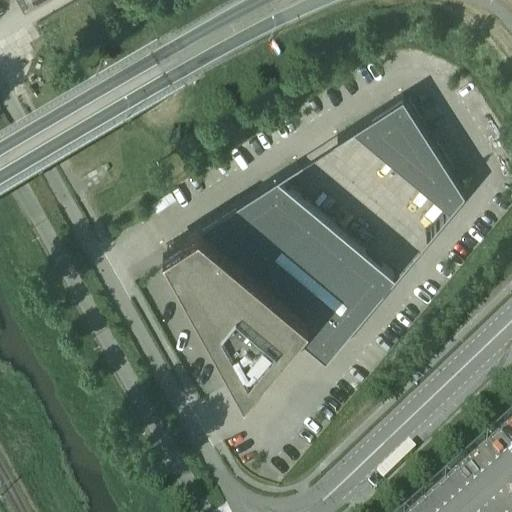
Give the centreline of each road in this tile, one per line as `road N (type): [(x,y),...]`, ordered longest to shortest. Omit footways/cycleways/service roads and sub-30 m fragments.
road 1 (unclassified): [(236,511),(0,88)]
road 2 (unclassified): [(0,152),(204,511)]
road 3 (trunk): [(0,185),(229,47),(329,0)]
road 4 (trunk): [(262,0),(0,155)]
road 5 (unclassified): [(511,320),(307,511)]
